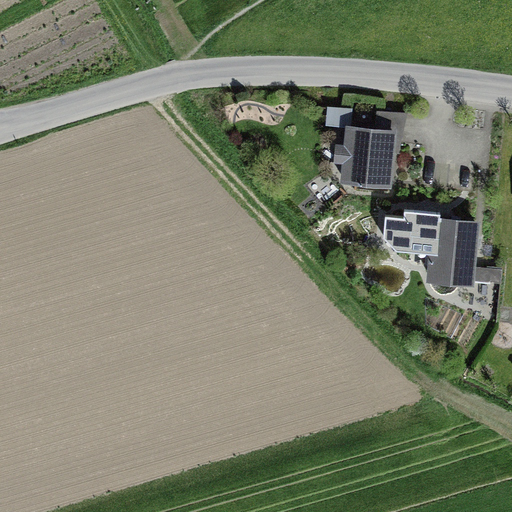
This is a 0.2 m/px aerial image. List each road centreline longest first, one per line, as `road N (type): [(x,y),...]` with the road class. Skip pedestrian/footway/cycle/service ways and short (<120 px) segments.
road 1 (residential): [(0,127),(148,83),(212,73),(350,72),(511,91)]
road 2 (track): [(148,83),(367,326)]
